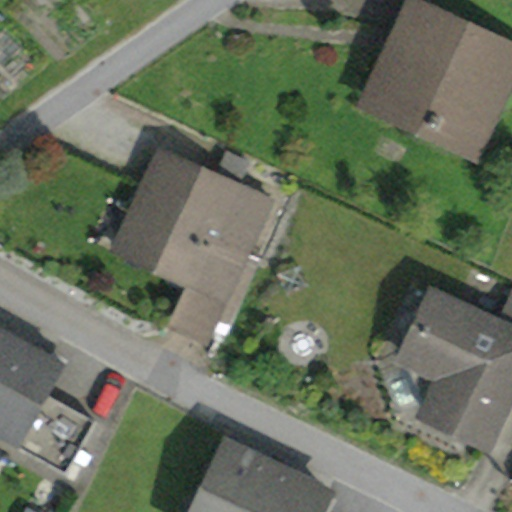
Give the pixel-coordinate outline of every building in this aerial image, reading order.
[(402,61),(381,106),(478,150),(511,77),(511,46),(411,0),(410,0),(393,38),(410,45),(402,61)] [(365,98),(381,106),(402,61),(386,54),(365,98)] [(235,194),(239,184),(162,150),(158,158),(235,194)] [(198,280),(220,231),(248,244),(269,198),(239,184),(235,194),(158,158),(119,244),(198,280)] [(198,280),(227,293),(244,253),(248,244),(220,231),(198,280)] [(194,289),(198,280),(119,244),(115,253),(194,289)] [(227,293),(212,327),(225,333),(258,260),(244,253),(227,293)] [(507,400),(511,389),(511,305),(501,328),(433,297),(405,358),(411,361),(443,376),(428,408),(425,414),(487,443),(507,400)] [(0,436),(66,474),(95,422),(46,395),(64,364),(0,327),(0,436)] [(423,405),(428,408),(443,376),(411,361),(409,367),(423,405)] [(319,511),(328,494),(226,445),(193,511),(319,511)]
